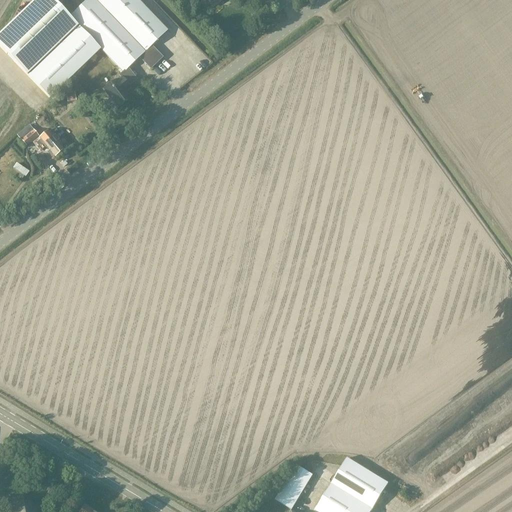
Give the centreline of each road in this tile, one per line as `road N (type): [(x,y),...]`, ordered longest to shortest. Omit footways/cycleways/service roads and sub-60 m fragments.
road 1 (unclassified): [(0,241),(324,0)]
road 2 (secondary): [(161,511),(0,414)]
road 3 (track): [(511,438),(411,511)]
